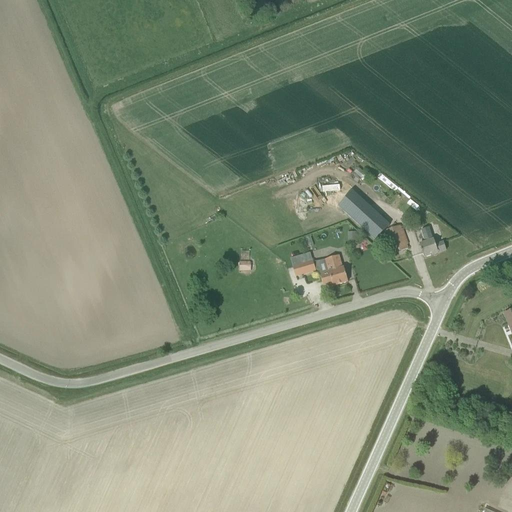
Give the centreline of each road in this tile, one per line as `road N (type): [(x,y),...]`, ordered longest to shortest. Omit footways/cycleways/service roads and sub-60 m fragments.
road 1 (unclassified): [(443,305),(394,298),(78,386),(53,385),(0,362)]
road 2 (tertiary): [(351,511),(443,305)]
